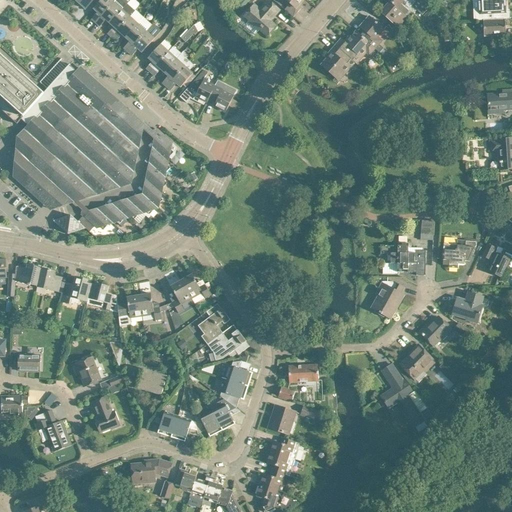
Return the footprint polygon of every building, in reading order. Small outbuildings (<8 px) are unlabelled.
[(75,0),(86,9),(93,0),(75,0)] [(91,19),(96,23),(116,0),(101,0),(93,9),(97,13),(91,19)] [(126,0),(116,0),(96,23),(100,27),(106,20),(110,24),(127,4),(129,2),(126,0)] [(254,5),(244,16),(249,20),(244,26),(255,35),(260,30),(266,36),(275,26),(270,21),(279,10),(268,0),(260,10),(254,5)] [(282,0),(289,5),(285,10),(293,17),(302,7),(299,4),(302,0),(282,0)] [(386,0),(389,2),(397,9),(407,18),(408,18),(410,16),(411,17),(413,15),(412,14),(416,10),(423,16),(428,9),(422,4),(417,0),(386,0)] [(474,20),(480,20),(510,19),(509,10),(504,10),(503,0),(479,0),(480,11),(473,12),(474,20)] [(407,18),(397,9),(389,2),(384,7),(383,6),(379,12),(398,28),(407,18)] [(107,34),(112,38),(133,14),(135,11),(127,4),(110,24),(113,27),(107,34)] [(189,7),(182,10),(184,15),(191,13),(189,7)] [(122,35),(126,38),(141,21),(143,17),(136,11),(135,11),(133,14),(112,38),(116,41),(122,35)] [(427,13),(423,17),(428,21),(432,17),(427,13)] [(141,21),(126,38),(129,42),(123,48),(128,52),(146,32),(152,25),(144,18),(143,17),(141,21)] [(360,35),(359,35),(373,47),(375,49),(382,55),(385,51),(383,49),(383,48),(379,44),(382,41),(377,37),(384,29),(369,17),(360,27),(363,30),(360,35)] [(510,19),(480,20),(483,20),(484,37),(505,36),(505,22),(510,22),(510,19)] [(146,32),(128,52),(132,56),(138,49),(142,53),(154,39),(162,31),(154,23),(152,25),(146,32)] [(194,26),(180,39),(185,43),(193,35),(194,36),(197,33),(194,26)] [(341,39),(335,46),(355,63),(366,50),(369,52),(373,47),(359,35),(356,31),(345,43),(341,39)] [(0,53),(0,47),(1,46),(0,45),(0,109),(17,124),(21,119),(21,120),(44,94),(43,93),(0,53)] [(169,52),(160,45),(148,58),(152,62),(146,69),(150,72),(169,52)] [(355,63),(335,46),(330,52),(332,53),(321,65),(335,78),(341,71),(344,75),(355,63)] [(164,73),(177,59),(181,54),(173,47),(169,52),(150,72),(154,76),(160,70),(164,73)] [(162,83),(166,87),(189,61),(186,58),(189,56),(184,51),(181,54),(177,59),(164,73),(168,76),(162,83)] [(189,61),(166,87),(170,91),(176,84),(180,88),(193,74),(189,70),(194,65),(189,61)] [(134,135),(131,136),(129,129),(132,129),(134,117),(81,68),(77,72),(70,66),(71,65),(70,64),(43,93),(44,94),(21,120),(29,126),(25,130),(21,176),(26,181),(51,204),(75,196),(77,187),(83,188),(83,191),(89,197),(131,183),(140,140),(134,135)] [(188,88),(180,97),(186,103),(192,97),(194,98),(193,100),(203,105),(205,102),(207,103),(209,98),(215,86),(209,83),(210,80),(210,78),(205,76),(208,72),(204,70),(191,84),(189,89),(188,88)] [(215,86),(209,98),(216,102),(214,106),(225,112),(228,107),(232,99),(234,96),(237,90),(226,84),(224,88),(216,84),(215,86)] [(511,93),(501,94),(487,95),(488,111),(503,110),(511,109),(511,93)] [(164,136),(158,130),(154,134),(160,140),(164,136)] [(154,134),(152,136),(155,138),(153,148),(168,161),(169,157),(172,159),(175,155),(177,148),(164,136),(160,140),(154,134)] [(511,139),(498,140),(499,150),(500,170),(511,168),(511,139)] [(152,153),(150,163),(165,177),(166,171),(169,167),(167,165),(168,161),(153,148),(150,151),(152,153)] [(148,169),(146,179),(162,192),(163,186),(166,183),(164,181),(165,177),(150,163),(146,167),(148,169)] [(195,174),(189,177),(192,182),(198,179),(195,174)] [(145,184),(143,194),(158,208),(160,202),(163,198),(161,196),(162,192),(146,179),(143,182),(145,184)] [(131,196),(128,199),(143,213),(147,212),(149,214),(153,210),(155,209),(159,213),(161,214),(163,212),(158,208),(143,194),(133,197),(131,196)] [(113,204),(112,204),(128,218),(132,217),(134,219),(137,215),(143,213),(128,199),(118,202),(116,201),(113,204)] [(97,209),(112,223),(116,222),(121,227),(126,220),(125,219),(128,218),(112,204),(113,204),(103,207),(101,205),(97,209)] [(82,214),(83,215),(82,217),(94,227),(95,226),(97,228),(101,227),(104,229),(107,225),(112,223),(97,209),(87,212),(85,210),(82,214)] [(68,234),(85,229),(89,232),(94,227),(82,217),(78,222),(71,215),(53,221),(68,234)] [(422,220),(421,234),(433,235),(434,223),(432,221),(422,220)] [(443,244),(442,260),(449,260),(448,267),(457,268),(458,264),(464,265),(464,261),(468,261),(471,257),(476,245),(475,242),(470,242),(457,241),(456,245),(443,244)] [(425,276),(425,250),(416,250),(416,253),(408,253),(408,243),(398,243),(398,242),(393,242),(393,245),(380,245),(380,254),(387,254),(387,264),(397,264),(397,272),(403,272),(403,270),(407,270),(407,272),(416,272),(416,275),(425,276)] [(488,245),(483,256),(489,259),(490,258),(494,260),(488,271),(501,277),(506,267),(511,270),(511,268),(511,253),(505,250),(502,256),(497,253),(497,254),(493,252),(494,248),(488,245)] [(16,274),(15,281),(37,286),(41,269),(27,266),(27,269),(17,267),(16,267),(16,274)] [(37,286),(37,287),(62,293),(64,286),(65,283),(65,282),(66,279),(58,277),(58,280),(53,279),(55,272),(51,271),(51,270),(48,270),(41,269),(37,286)] [(192,274),(187,277),(186,276),(182,279),(183,279),(181,280),(192,299),(202,293),(205,298),(211,295),(208,290),(205,284),(199,288),(192,274)] [(79,305),(80,300),(88,302),(89,298),(92,285),(86,283),(87,280),(75,277),(73,288),(64,286),(62,293),(60,301),(69,304),(77,306),(79,305)] [(172,303),(167,305),(168,309),(175,307),(178,313),(184,310),(181,305),(192,299),(181,280),(179,281),(175,283),(175,284),(170,286),(178,300),(172,303)] [(383,282),(375,294),(378,296),(371,308),(391,319),(403,296),(400,294),(404,287),(394,282),(383,282)] [(88,302),(87,304),(102,308),(118,313),(117,305),(116,296),(113,295),(106,294),(108,287),(96,284),(95,286),(92,285),(88,302)] [(141,295),(139,295),(142,316),(154,315),(155,320),(161,319),(160,312),(168,309),(167,305),(159,308),(153,309),(151,294),(145,294),(145,293),(140,294),(141,295)] [(489,299),(469,293),(466,302),(457,299),(453,314),(466,318),(466,319),(479,323),(483,308),(487,309),(489,299)] [(127,303),(117,305),(118,313),(120,326),(131,324),(130,318),(142,316),(139,295),(137,296),(137,295),(132,295),(132,297),(127,297),(127,303)] [(223,333),(222,333),(217,325),(223,321),(225,323),(230,320),(221,308),(217,304),(206,312),(210,317),(198,326),(204,334),(201,336),(207,345),(223,333)] [(420,332),(419,332),(433,346),(450,329),(438,317),(422,334),(420,332)] [(457,323),(453,330),(464,338),(469,330),(457,323)] [(246,341),(237,330),(233,333),(235,336),(228,341),(223,333),(207,345),(213,353),(216,361),(223,359),(234,350),(238,355),(249,346),(246,342),(246,341)] [(183,340),(177,344),(182,351),(188,346),(183,340)] [(506,340),(497,343),(500,350),(509,347),(506,340)] [(111,342),(110,342),(120,368),(124,344),(120,344),(117,343),(111,342)] [(435,362),(418,345),(413,350),(415,352),(410,356),(410,355),(400,365),(414,379),(423,370),(425,372),(435,362)] [(19,371),(39,372),(40,355),(19,355),(19,371)] [(92,358),(73,365),(74,365),(76,364),(85,386),(101,380),(92,358)] [(227,379),(248,386),(251,378),(252,373),(253,373),(250,372),(248,371),(250,364),(246,363),(241,361),(233,362),(231,368),(229,367),(226,377),(228,377),(227,379)] [(444,362),(439,367),(447,376),(452,371),(444,362)] [(318,382),(317,365),(288,366),(289,376),(286,375),(286,374),(278,397),(292,402),(295,392),(289,390),(291,383),(318,382)] [(394,388),(381,396),(387,405),(394,401),(397,404),(412,428),(414,427),(418,433),(428,427),(420,416),(407,395),(412,392),(405,381),(403,382),(393,367),(383,373),(390,384),(391,384),(394,388)] [(144,369),(138,389),(161,396),(167,376),(144,369)] [(112,386),(125,381),(122,375),(109,380),(112,386)] [(191,375),(190,376),(195,384),(199,381),(191,375)] [(244,400),(248,386),(227,379),(223,393),(221,393),(220,397),(224,400),(236,408),(239,398),(244,400)] [(460,379),(455,384),(459,388),(464,383),(460,379)] [(50,395),(44,401),(50,406),(55,399),(50,395)] [(0,404),(1,405),(1,414),(23,414),(22,404),(29,404),(28,397),(22,397),(22,396),(0,396),(0,404)] [(106,397),(92,403),(98,417),(95,419),(101,433),(111,429),(119,425),(117,420),(114,411),(112,412),(106,397)] [(224,400),(210,407),(212,411),(222,431),(230,427),(235,424),(234,422),(231,416),(240,411),(236,408),(224,400)] [(296,413),(275,406),(273,413),(274,414),(272,420),(271,419),(268,428),(286,434),(291,419),(293,420),(296,413)] [(319,421),(322,412),(304,406),(301,415),(319,421)] [(36,409),(36,408),(28,408),(28,411),(25,411),(25,421),(36,409)] [(47,420),(36,424),(38,431),(45,428),(54,452),(71,445),(62,421),(56,423),(51,410),(45,413),(47,420)] [(195,416),(196,423),(198,434),(206,430),(209,435),(210,437),(215,435),(222,431),(212,411),(200,417),(199,414),(195,416)] [(178,416),(164,412),(162,419),(157,418),(153,422),(160,424),(158,430),(158,433),(163,435),(171,437),(178,416)] [(178,416),(171,437),(179,440),(184,442),(185,442),(185,439),(187,433),(198,436),(198,434),(196,423),(191,422),(192,421),(178,416)] [(274,441),(270,452),(295,460),(301,444),(282,438),(281,443),(274,441)] [(290,477),(294,464),(295,460),(270,452),(267,463),(273,465),(272,471),(285,475),(290,477)] [(167,477),(171,464),(172,464),(159,460),(150,461),(150,463),(131,465),(133,482),(142,481),(142,483),(155,482),(154,474),(157,474),(167,477)] [(175,483),(172,494),(180,497),(184,491),(191,493),(196,477),(198,472),(189,469),(186,468),(185,470),(180,468),(175,483)] [(263,474),(260,485),(277,491),(279,485),(282,486),(285,475),(272,471),(270,476),(263,474)] [(191,493),(187,504),(200,508),(204,497),(211,476),(205,475),(203,481),(196,479),(196,477),(191,493)] [(217,504),(222,486),(215,483),(216,478),(211,476),(204,497),(217,502),(217,504)] [(169,498),(174,485),(165,482),(161,496),(169,498)] [(260,485),(256,496),(263,498),(261,504),(265,511),(266,511),(275,508),(278,497),(275,496),(277,491),(260,485)] [(227,509),(232,493),(222,488),(223,486),(222,486),(217,504),(225,506),(223,511),(222,511),(224,511),(225,509),(226,509),(227,509)] [(242,511),(239,505),(232,493),(227,509),(226,509),(225,509),(224,511),(242,511)] [(30,509),(24,511),(23,511),(41,511),(46,510),(45,508),(51,505),(47,494),(30,501),(32,506),(29,507),(30,509)]
